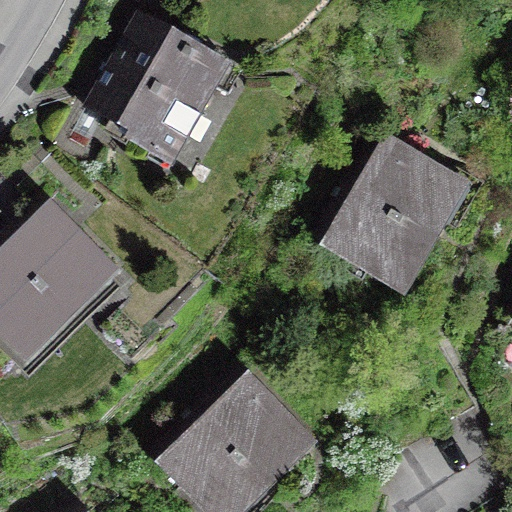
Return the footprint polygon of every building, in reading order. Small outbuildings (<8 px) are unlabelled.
[(108,130),(162,160),(193,104),(203,109),(227,66),(137,16),(86,108),(112,122),(108,130)] [(372,139),(317,234),(404,284),(459,189),(372,139)] [(0,235),(0,322),(29,351),(108,273),(35,200),(0,235)] [(419,380),(444,421),(466,408),(442,367),(419,380)] [(155,450),(216,511),(235,511),(304,444),(234,373),(155,450)] [(397,393),(421,434),(444,421),(419,380),(397,393)] [(375,407),(399,447),(421,434),(397,393),(375,407)] [(350,421),(374,462),(399,447),(375,407),(350,421)]
